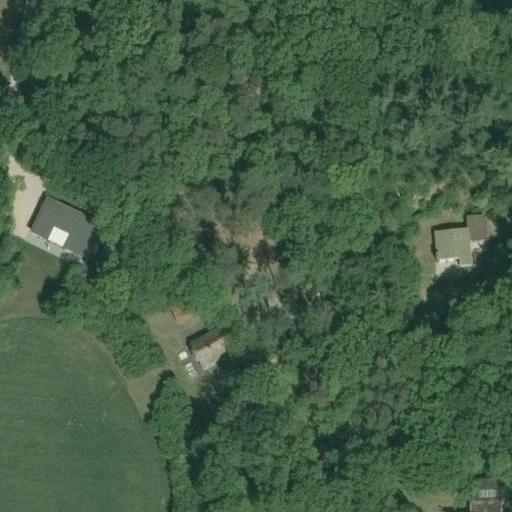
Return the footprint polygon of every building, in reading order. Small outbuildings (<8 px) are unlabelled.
[(101,228),(48,202),(33,233),(47,240),(53,226),(72,236),(66,249),(82,257),(88,243),(92,245),(101,228)] [(468,231),(435,233),(437,263),(459,261),(459,269),(472,268),(470,244),(482,243),(480,219),(467,220),(468,231)] [(115,235),(103,253),(119,263),(130,245),(115,235)] [(500,236),(486,236),(487,255),(501,255),(500,236)] [(192,296),(169,310),(179,327),(202,314),(192,296)] [(202,370),(233,354),(221,331),(191,347),(202,370)] [(470,511),(502,511),(503,503),(470,504),(470,511)]
